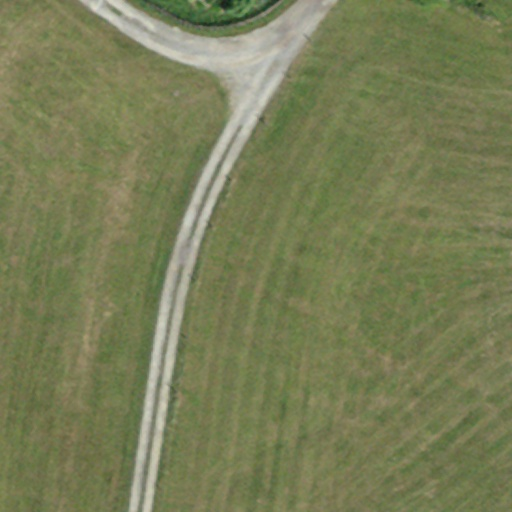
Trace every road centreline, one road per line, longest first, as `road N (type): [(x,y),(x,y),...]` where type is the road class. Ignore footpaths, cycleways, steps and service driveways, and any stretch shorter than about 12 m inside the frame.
road 1 (track): [(319,0),(266,69),(167,326),(142,511)]
road 2 (track): [(99,0),(167,43),(279,52)]
